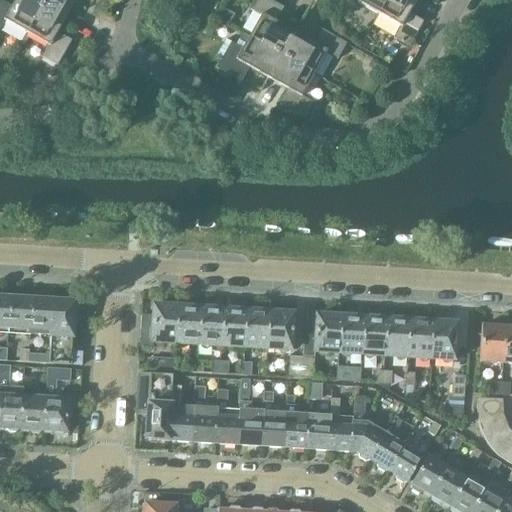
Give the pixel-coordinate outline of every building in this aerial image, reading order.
[(0,29),(4,22),(26,35),(44,2),(40,0),(15,0),(11,8),(0,1),(0,29)] [(45,0),(44,2),(67,15),(75,0),(84,0),(92,4),(94,0),(45,0)] [(260,17),(248,38),(281,57),(294,34),(275,23),(283,9),(267,0),(254,0),(249,10),(260,17)] [(356,3),(378,16),(386,0),(337,0),(334,6),(349,15),(356,3)] [(386,0),(378,16),(399,28),(393,39),(408,48),(423,23),(408,15),(416,0),(386,0)] [(44,2),(26,35),(47,47),(41,58),(56,67),(71,42),(56,34),(67,15),(44,2)] [(281,57),(313,76),(326,54),(337,60),(346,45),(321,31),(313,45),(294,34),(281,57)] [(268,80),(281,57),(248,38),(235,60),(224,54),(215,69),(240,84),(249,69),(268,80)] [(281,57),(268,80),(287,91),(278,105),(304,119),(312,104),(301,97),(313,76),(281,57)] [(9,300),(7,334),(29,335),(31,301),(23,300),(20,297),(13,296),(10,300),(9,300)] [(0,333),(7,334),(9,300),(1,299),(0,297),(0,333)] [(50,337),(52,302),(45,302),(42,298),(35,298),(32,301),(31,301),(29,335),(50,337)] [(52,302),(50,337),(49,354),(48,365),(70,367),(74,304),(72,303),(69,300),(62,299),(59,303),(52,302)] [(152,344),(175,345),(177,309),(153,307),(152,318),(140,317),(138,349),(152,349),(152,344)] [(175,345),(197,346),(200,310),(177,309),(175,345)] [(223,312),(200,310),(197,346),(220,348),(223,312)] [(245,313),(223,312),(220,348),(243,349),(245,313)] [(243,349),(266,351),(268,314),(245,313),(243,349)] [(268,314),(266,351),(290,352),(292,316),(268,314)] [(340,319),(316,317),(314,353),(338,355),(340,319)] [(338,355),(361,356),(363,320),(340,319),(338,355)] [(386,321),(363,320),(361,356),(384,358),(386,321)] [(408,323),(386,321),(384,358),(406,359),(408,323)] [(408,323),(406,359),(429,360),(431,324),(408,323)] [(431,324),(429,360),(453,362),(455,326),(431,324)] [(479,364),(502,365),(504,329),(481,328),(479,364)] [(511,329),(504,329),(502,365),(511,365),(511,329)] [(20,351),(19,363),(27,364),(27,355),(28,352),(20,351)] [(27,355),(27,364),(48,365),(49,354),(45,354),(45,356),(27,355)] [(289,380),(301,381),(303,359),(290,358),(289,380)] [(303,359),(301,381),(313,381),(315,360),(303,359)] [(174,361),(150,360),(149,371),(173,373),(174,361)] [(212,362),(211,375),(219,375),(220,362),(212,362)] [(220,362),(219,375),(227,376),(228,363),(220,362)] [(188,363),(188,373),(196,374),(196,364),(188,363)] [(242,364),(242,377),(250,377),(250,364),(242,364)] [(0,429),(6,430),(8,433),(15,434),(18,431),(19,431),(21,399),(22,391),(22,390),(8,389),(9,368),(0,367),(0,429)] [(44,401),(43,433),(52,433),(54,436),(61,436),(64,434),(66,434),(68,402),(55,401),(56,383),(69,383),(70,371),(47,370),(44,401)] [(134,416),(146,417),(144,441),(167,443),(171,388),(171,377),(137,375),(134,416)] [(452,398),(463,399),(465,378),(453,377),(452,398)] [(22,390),(22,391),(30,391),(31,379),(23,379),(22,390)] [(493,383),(492,396),(500,397),(501,383),(493,383)] [(501,383),(500,397),(508,397),(509,384),(501,383)] [(309,385),(308,402),(317,402),(317,399),(317,386),(309,385)] [(167,443),(190,444),(193,410),(179,409),(180,388),(171,388),(167,443)] [(240,396),(239,404),(240,404),(248,404),(248,397),(240,396)] [(283,450),(306,452),(308,418),(295,417),(296,408),(293,408),(294,397),(286,397),(285,416),(283,450)] [(21,399),(19,431),(29,432),(31,435),(38,435),(41,432),(43,433),(44,401),(21,399)] [(502,417),(501,402),(476,400),(478,423),(502,417)] [(190,444),(214,446),(216,411),(193,410),(190,444)] [(214,446),(237,447),(239,413),(216,411),(214,446)] [(262,415),(239,413),(237,447),(260,449),(262,415)] [(262,415),(260,449),(283,450),(285,416),(262,415)] [(508,431),(502,417),(478,423),(478,428),(479,433),(481,438),(483,440),(486,444),(489,447),(508,431)] [(306,452),(327,453),(329,419),(308,418),(306,452)] [(327,453),(349,455),(351,425),(351,420),(329,419),(327,453)] [(368,462),(383,436),(366,426),(351,425),(349,455),(357,455),(357,456),(358,459),(365,463),(368,462)] [(425,435),(432,439),(438,430),(431,426),(425,435)] [(511,452),(511,435),(508,431),(489,447),(505,463),(506,463),(511,452)] [(387,473),(402,447),(383,436),(368,462),(376,467),(377,470),(384,474),(387,473)] [(448,449),(456,453),(461,443),(454,439),(448,449)] [(402,447),(387,473),(395,478),(395,481),(402,485),(405,483),(407,484),(422,458),(402,447)] [(468,460),(475,464),(480,454),(473,450),(468,460)] [(422,493),(430,498),(446,470),(426,459),(410,486),(411,487),(412,490),(419,494),(422,493)] [(487,470),(494,475),(499,465),(492,461),(487,470)] [(441,504),(449,509),(465,481),(446,470),(430,498),(431,501),(438,505),(441,504)] [(472,511),(484,492),(465,481),(449,509),(450,509),(449,511),(472,511)] [(497,511),(503,503),(484,492),(472,511),(497,511)] [(511,511),(511,508),(503,503),(497,511),(511,511)]
